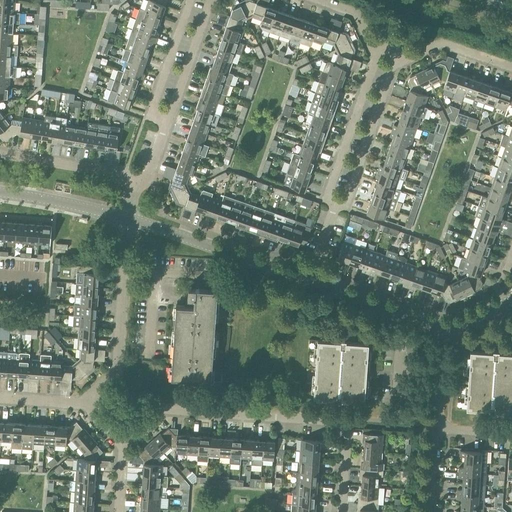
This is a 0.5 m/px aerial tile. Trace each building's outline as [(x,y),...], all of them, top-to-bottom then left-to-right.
[(0,0),(0,11),(14,12),(15,1),(0,0)] [(156,2),(149,0),(148,0),(145,10),(162,16),(165,6),(156,2)] [(247,18),(252,16),(262,20),(267,7),(252,2),(253,1),(251,0),(245,0),(240,3),(243,9),(247,18)] [(240,30),(243,21),(247,18),(243,9),(240,3),(232,6),(230,11),(232,12),(227,26),(239,31),(240,30)] [(46,14),(46,11),(40,10),(40,6),(37,6),(37,14),(46,14)] [(261,23),(260,26),(261,29),(269,32),(277,10),(267,7),(262,20),(261,23)] [(145,10),(145,11),(139,9),(136,19),(158,26),(162,16),(145,10)] [(280,36),(287,14),(277,10),(269,32),(280,36)] [(0,11),(0,22),(14,23),(20,23),(20,13),(14,12),(0,11)] [(287,14),(280,36),(290,39),(297,18),(287,14)] [(300,43),(307,21),(297,18),(290,39),(300,43)] [(157,37),(159,32),(156,32),(158,26),(136,19),(132,29),(157,37)] [(312,41),(318,25),(307,21),(300,43),(310,46),(312,41)] [(0,22),(0,32),(13,34),(14,23),(0,22)] [(323,44),(324,41),(323,41),(328,28),(318,25),(312,41),(323,44)] [(243,31),(240,30),(239,31),(227,26),(223,36),(239,42),(243,31)] [(324,41),(334,45),(336,49),(352,42),(348,34),(343,32),(342,33),(328,28),(323,41),(324,41)] [(155,42),(157,37),(132,29),(129,39),(151,47),(153,41),(155,42)] [(0,32),(0,43),(12,44),(13,34),(0,32)] [(223,36),(219,47),(235,52),(241,54),(244,44),(239,42),(223,36)] [(129,39),(125,49),(147,57),(151,47),(129,39)] [(352,42),(336,49),(338,54),(335,63),(334,64),(347,69),(352,54),(354,55),(356,49),(352,42)] [(0,43),(0,54),(11,55),(17,56),(18,45),(12,44),(0,43)] [(219,47),(216,57),(232,62),(235,52),(219,47)] [(122,59),(127,61),(144,67),(147,57),(125,49),(122,59)] [(282,62),(283,57),(285,52),(280,50),(278,55),(276,60),(282,62)] [(0,54),(0,65),(11,66),(11,55),(0,54)] [(216,57),(212,67),(228,73),(232,62),(216,57)] [(143,78),(145,73),(142,72),(144,67),(127,61),(124,71),(143,78)] [(448,70),(445,65),(446,62),(443,61),(436,64),(436,65),(434,66),(434,65),(425,70),(426,72),(432,85),(441,80),(446,82),(449,71),(448,70)] [(335,63),(332,62),(331,63),(329,62),(327,63),(324,72),(326,72),(344,79),(346,72),(347,69),(334,64),(335,63)] [(252,70),(252,71),(257,72),(260,73),(262,67),(254,64),(252,70)] [(0,65),(0,76),(10,77),(16,77),(17,66),(11,66),(0,65)] [(230,85),(234,75),(228,73),(212,67),(211,66),(208,72),(207,77),(225,83),(230,85)] [(118,69),(114,80),(137,87),(139,82),(141,83),(143,78),(124,71),(118,69)] [(410,78),(408,83),(411,88),(410,90),(421,94),(423,89),(432,85),(426,72),(425,70),(419,72),(416,74),(416,75),(410,78)] [(319,81),(340,89),(344,79),(326,72),(324,72),(322,71),(319,81)] [(446,82),(443,89),(454,92),(460,74),(454,72),(449,71),(446,82)] [(460,74),(454,92),(464,96),(470,78),(460,74)] [(0,87),(9,88),(10,77),(0,76),(0,87)] [(207,77),(203,87),(221,93),(226,95),(227,95),(230,85),(225,83),(207,77)] [(474,100),(481,82),(470,78),(464,96),(474,100)] [(133,98),(137,87),(114,80),(111,90),(133,98)] [(340,89),(319,81),(315,92),(337,99),(340,89)] [(475,106),(477,101),(484,103),(491,85),(481,82),(474,100),(472,105),(475,106)] [(293,84),(291,89),(298,92),(300,86),(297,85),(293,84)] [(491,85),(484,103),(495,107),(501,89),(491,85)] [(0,87),(0,98),(8,99),(9,88),(0,87)] [(222,105),(226,95),(221,93),(203,87),(200,97),(217,103),(222,105)] [(505,110),(508,104),(511,92),(501,89),(495,107),(505,110)] [(111,90),(107,100),(113,102),(129,108),(133,98),(111,90)] [(428,96),(421,94),(410,90),(406,100),(424,107),(428,96)] [(339,99),(337,99),(315,92),(312,102),(335,110),(335,109),(339,99)] [(196,108),(198,108),(214,113),(217,103),(200,97),(196,108)] [(424,107),(406,100),(403,111),(421,117),(424,107)] [(308,112),(309,112),(331,120),(335,110),(312,102),(308,112)] [(292,106),(290,106),(285,104),(284,110),(282,114),(289,117),(292,106)] [(448,114),(451,121),(455,122),(457,117),(460,109),(449,105),(449,107),(451,112),(448,114)] [(198,108),(194,118),(210,124),(216,125),(219,115),(214,113),(198,108)] [(421,117),(403,111),(399,121),(417,127),(421,117)] [(310,124),(328,130),(331,120),(309,112),(306,123),(310,124)] [(41,138),(47,139),(47,142),(52,143),(55,123),(56,117),(45,115),(44,121),(41,138)] [(440,116),(438,123),(447,126),(448,122),(445,115),(441,117),(440,116)] [(16,134),(20,135),(21,126),(22,121),(12,119),(11,124),(5,116),(0,120),(0,136),(3,140),(8,140),(16,134)] [(21,126),(20,135),(31,136),(34,119),(23,117),(22,121),(21,126)] [(478,120),(468,117),(465,126),(471,128),(473,122),(477,124),(478,120)] [(207,134),(210,124),(194,118),(191,128),(207,134)] [(31,136),(41,138),(44,121),(34,119),(31,136)] [(397,125),(394,124),(392,130),(413,138),(417,127),(399,121),(397,125)] [(84,145),(95,147),(99,124),(88,122),(87,128),(84,145)] [(52,143),(57,144),(57,141),(63,142),(66,124),(55,123),(52,143)] [(444,134),(447,126),(438,123),(434,133),(443,136),(444,134)] [(63,142),(73,144),(76,126),(66,124),(63,142)] [(96,147),(105,149),(109,126),(99,124),(95,147),(96,147)] [(328,130),(310,124),(307,134),(324,141),(328,130)] [(73,144),(84,145),(87,128),(76,126),(73,144)] [(120,128),(109,126),(105,149),(116,151),(120,128)] [(203,144),(207,134),(191,128),(187,138),(203,144)] [(390,136),(393,137),(392,141),(410,148),(413,138),(392,130),(390,136)] [(435,136),(432,144),(434,145),(439,147),(441,143),(443,136),(434,133),(434,135),(435,136)] [(319,151),(320,151),(324,141),(307,134),(303,145),(319,150),(319,151)] [(503,135),(500,145),(505,147),(511,148),(511,137),(509,136),(509,137),(503,135)] [(203,144),(187,138),(184,149),(200,154),(205,156),(209,146),(203,144)] [(410,148),(392,141),(388,152),(406,158),(410,148)] [(276,146),(271,145),(269,150),(277,153),(279,148),(276,146)] [(299,155),(315,160),(319,151),(319,150),(303,145),(299,154),(299,155)] [(430,155),(436,157),(438,151),(439,147),(434,145),(430,155)] [(511,148),(505,147),(502,157),(511,160),(511,148)] [(196,164),(200,154),(184,149),(180,159),(196,164)] [(406,158),(388,152),(385,162),(403,168),(406,158)] [(294,153),(290,163),(312,170),(315,160),(299,155),(299,154),(294,153)] [(427,165),(432,167),(434,163),(436,157),(430,155),(428,161),(427,165)] [(511,160),(502,157),(498,167),(511,171),(511,160)] [(192,175),(196,164),(180,159),(177,169),(189,173),(189,174),(192,175)] [(383,166),(380,165),(378,171),(399,178),(403,168),(385,162),(383,166)] [(290,163),(287,173),(308,181),(312,170),(290,163)] [(425,169),(423,175),(429,177),(431,171),(432,167),(427,165),(425,169)] [(511,171),(498,167),(495,177),(511,183),(511,171)] [(186,184),(189,174),(189,173),(177,169),(172,184),(170,183),(168,188),(172,196),(188,188),(186,184)] [(376,177),(379,178),(377,182),(395,189),(399,178),(378,171),(376,177)] [(289,186),(304,191),(308,181),(287,173),(283,184),(289,186)] [(511,183),(495,177),(491,187),(509,194),(511,189),(511,183)] [(467,190),(469,184),(471,180),(465,178),(464,182),(461,188),(467,190)] [(401,191),(395,189),(377,182),(374,192),(398,201),(401,191)] [(509,194),(491,187),(488,198),(506,204),(509,194)] [(190,193),(188,188),(172,196),(176,204),(181,206),(181,204),(196,209),(201,197),(200,196),(190,193)] [(463,201),(467,190),(461,188),(458,199),(463,201)] [(201,193),(200,196),(201,197),(196,209),(206,213),(212,197),(213,193),(203,190),(202,194),(201,193)] [(388,209),(394,211),(398,201),(374,192),(370,203),(388,209)] [(223,195),(221,200),(222,201),(216,216),(227,220),(234,199),(223,195)] [(416,196),(412,206),(418,208),(422,198),(416,196)] [(482,196),(478,206),(502,214),(506,204),(488,198),(482,196)] [(221,200),(212,197),(206,213),(216,216),(222,201),(221,200)] [(310,207),(312,200),(303,197),(301,202),(302,202),(301,204),(310,207)] [(237,224),(244,202),(234,199),(227,220),(236,223),(237,224)] [(237,224),(236,223),(236,225),(246,229),(255,206),(244,202),(237,224)] [(367,213),(385,220),(388,209),(370,203),(367,213)] [(257,232),(265,209),(255,206),(246,229),(257,232)] [(409,216),(414,218),(417,212),(418,208),(412,206),(411,210),(409,216)] [(475,216),(480,218),(502,225),(504,220),(500,218),(502,214),(478,206),(475,216)] [(273,219),(275,213),(265,209),(257,232),(267,236),(273,219)] [(275,213),(273,219),(267,236),(277,240),(278,238),(283,222),(285,216),(275,213)] [(351,220),(355,222),(362,224),(364,218),(357,216),(353,215),(351,220)] [(278,238),(288,241),(293,226),(295,220),(285,216),(283,222),(278,238)] [(407,223),(405,227),(411,229),(412,225),(414,218),(409,216),(407,223)] [(364,218),(362,224),(361,226),(371,230),(372,228),(374,222),(364,218)] [(477,228),(495,234),(496,230),(500,231),(502,225),(480,218),(477,228)] [(298,245),(300,241),(305,226),(306,224),(295,220),(293,226),(288,241),(298,245)] [(17,223),(5,222),(4,240),(15,241),(17,223)] [(17,223),(15,241),(27,242),(28,224),(17,223)] [(40,225),(28,224),(27,242),(38,243),(40,225)] [(50,245),(52,226),(51,226),(40,225),(38,243),(50,244),(50,245)] [(311,228),(305,226),(300,241),(306,243),(311,228)] [(382,231),(393,235),(395,229),(384,226),(382,231)] [(495,234),(477,228),(473,238),(491,245),(495,234)] [(470,249),(488,255),(491,245),(473,238),(470,249)] [(344,241),(338,259),(349,262),(355,245),(344,241)] [(355,245),(349,262),(359,266),(365,248),(355,245)] [(365,248),(359,266),(363,268),(362,271),(368,273),(375,252),(365,248)] [(488,255),(470,249),(466,259),(484,265),(488,255)] [(375,252),(368,273),(374,275),(375,272),(379,273),(385,255),(375,252)] [(389,277),(396,259),(385,255),(379,273),(389,277)] [(462,269),(469,272),(480,276),(484,265),(466,259),(462,257),(458,268),(462,269)] [(406,262),(396,259),(389,277),(400,280),(406,262)] [(408,287),(416,266),(406,262),(400,280),(404,282),(403,285),(408,287)] [(416,266),(408,287),(414,289),(416,286),(420,287),(426,270),(416,266)] [(430,291),(436,273),(426,270),(420,287),(430,291)] [(100,273),(94,273),(77,272),(76,283),(96,284),(99,285),(100,273)] [(481,288),(482,283),(480,278),(480,276),(469,272),(468,276),(458,281),(466,296),(475,291),(474,291),(481,288)] [(445,283),(447,277),(436,273),(430,291),(441,295),(445,283)] [(445,301),(450,303),(456,300),(457,300),(466,296),(458,281),(449,285),(445,283),(441,295),(443,295),(445,301)] [(75,294),(81,294),(96,295),(98,295),(99,285),(96,284),(76,283),(75,294)] [(211,381),(217,290),(194,288),(188,288),(187,298),(188,298),(188,306),(187,306),(176,305),(173,345),(172,359),(171,378),(211,381)] [(81,294),(81,305),(96,306),(97,306),(98,295),(96,295),(81,294)] [(81,305),(75,305),(74,315),(96,317),(97,317),(97,306),(96,306),(81,305)] [(73,326),(79,327),(96,328),(97,317),(96,317),(74,315),(73,326)] [(96,328),(79,327),(78,337),(95,338),(96,331),(96,328)] [(78,349),(81,349),(81,348),(94,349),(95,338),(78,337),(78,349)] [(340,342),(318,340),(313,399),(336,400),(336,402),(342,402),(342,401),(365,402),(366,387),(366,380),(367,370),(368,359),(369,344),(346,342),(346,340),(340,340),(340,342)] [(81,349),(80,359),(76,362),(88,376),(94,370),(95,365),(93,365),(94,349),(81,348),(81,349)] [(0,374),(7,375),(8,358),(8,352),(0,351),(0,374)] [(470,351),(466,409),(489,411),(489,413),(495,413),(495,411),(511,412),(511,353),(499,353),(499,351),(493,351),(493,352),(470,351)] [(28,376),(29,360),(30,354),(19,353),(19,359),(17,376),(28,376)] [(41,354),(40,360),(39,377),(50,378),(51,361),(51,355),(41,354)] [(17,376),(19,359),(8,358),(7,375),(17,376)] [(40,360),(29,360),(28,376),(39,377),(40,360)] [(62,362),(51,361),(50,378),(61,379),(62,365),(62,362)] [(88,376),(76,362),(72,366),(62,365),(61,379),(76,380),(76,381),(81,382),(88,376)] [(12,442),(13,423),(2,422),(1,441),(12,442)] [(76,422),(70,427),(67,427),(66,439),(67,439),(72,439),(78,447),(91,436),(84,428),(83,429),(76,422)] [(12,442),(11,448),(22,449),(22,443),(24,424),(13,423),(12,442)] [(33,450),(33,444),(35,425),(24,424),(22,443),(22,449),(33,450)] [(35,425),(33,444),(44,444),(46,425),(35,425)] [(55,445),(56,426),(46,425),(44,444),(55,445)] [(66,446),(67,439),(66,439),(67,427),(56,426),(55,445),(66,446)] [(177,446),(177,435),(174,434),(169,428),(161,435),(160,434),(153,440),(164,453),(171,446),(176,446),(177,446)] [(364,451),(382,453),(383,435),(363,433),(362,440),(365,441),(364,451)] [(176,446),(176,453),(187,454),(188,435),(177,435),(177,446),(176,446)] [(188,435),(187,454),(197,455),(198,455),(199,436),(188,435)] [(85,454),(84,459),(96,460),(97,457),(103,452),(96,444),(97,443),(96,441),(91,436),(78,447),(85,454)] [(208,462),(208,456),(210,437),(199,436),(198,455),(197,455),(197,461),(208,462)] [(219,456),(220,437),(210,437),(208,456),(219,456)] [(230,457),(231,438),(220,437),(219,456),(230,457)] [(241,458),(242,439),(231,438),(230,457),(241,458)] [(242,439),(241,458),(252,459),(253,440),(242,439)] [(320,441),(301,439),(300,451),(319,452),(320,441)] [(138,453),(144,460),(144,464),(156,465),(156,464),(156,459),(164,453),(153,440),(145,447),(146,448),(144,449),(144,448),(138,453)] [(262,465),(262,459),(264,440),(253,440),(252,459),(251,465),(262,465)] [(274,460),(275,441),(264,440),(262,459),(274,460)] [(481,452),(460,450),(460,456),(465,456),(464,462),(487,464),(487,452),(488,450),(481,450),(481,452)] [(319,452),(300,451),(300,462),(319,463),(319,452)] [(382,453),(364,451),(363,460),(361,460),(360,468),(383,470),(384,463),(381,463),(381,460),(382,453)] [(84,459),(77,459),(77,470),(96,471),(96,470),(96,460),(84,459)] [(299,472),(318,474),(319,463),(300,462),(299,472)] [(459,472),(486,474),(487,464),(464,462),(464,468),(459,468),(459,472)] [(163,465),(156,464),(156,465),(144,464),(143,475),(162,476),(163,465)] [(362,486),(380,487),(380,477),(383,477),(383,470),(360,468),(360,477),(362,477),(362,486)] [(96,471),(77,470),(76,481),(95,482),(96,471)] [(293,472),(293,475),(294,476),(297,477),(296,483),(317,484),(318,474),(299,472),(293,472)] [(486,474),(459,472),(458,477),(463,478),(463,483),(485,485),(486,474)] [(168,476),(162,476),(143,475),(142,485),(161,487),(167,487),(168,476)] [(75,491),(94,493),(95,482),(76,481),(75,491)] [(292,493),(297,494),(316,495),(317,484),(296,483),(296,488),(294,488),(292,490),(291,493),(292,493)] [(485,485),(463,483),(462,489),(457,489),(457,494),(484,496),(485,485)] [(166,498),(166,493),(161,492),(161,487),(142,485),(142,496),(160,497),(166,498)] [(358,503),(378,504),(383,505),(385,487),(380,487),(362,486),(361,495),(359,494),(358,503)] [(94,493),(75,491),(74,502),(93,504),(94,493)] [(292,493),(291,504),(297,505),(316,506),(316,495),(297,494),(292,493)] [(484,496),(457,494),(457,499),(462,499),(461,505),(484,507),(484,496)] [(160,497),(142,496),(141,507),(160,508),(160,497)] [(73,511),(92,511),(93,504),(74,502),(73,511)] [(358,503),(358,511),(360,511),(359,511),(377,511),(378,504),(358,503)]
